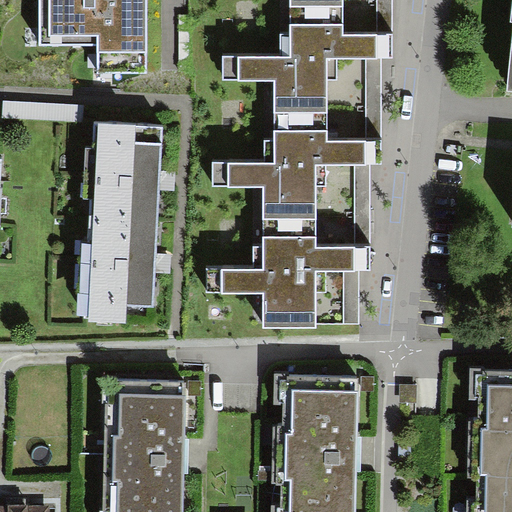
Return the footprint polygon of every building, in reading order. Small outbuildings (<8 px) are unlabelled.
[(39,0),(40,42),(103,42),(103,70),(148,70),(148,0),(39,0)] [(291,0),(292,64),(224,64),(224,87),(275,87),(276,171),(215,171),(215,193),(265,193),(265,277),(209,278),(209,300),(264,300),(264,335),(317,334),(317,324),(317,279),(359,278),(370,278),(370,254),(318,254),(317,171),(370,170),(381,170),(381,148),(328,148),(328,65),(381,65),(392,65),(392,42),(344,42),(343,0),(291,0)] [(375,119),(375,145),(385,146),(386,74),(365,74),(365,80),(348,80),(348,100),(361,100),(361,119),(375,119)] [(83,107),(3,102),(2,119),(60,122),(82,124),(83,107)] [(83,242),(80,312),(87,313),(90,313),(90,321),(129,323),(130,306),(157,307),(159,263),(162,179),(165,125),(94,122),(93,144),(85,144),(83,198),(93,198),(91,242),(83,242)] [(511,511),(511,370),(474,370),(471,511),(511,511)] [(354,511),(357,376),(278,375),(275,511),(354,511)] [(185,379),(108,377),(104,511),(180,511),(183,451),(185,379)] [(417,382),(400,382),(400,400),(416,400),(417,382)] [(411,438),(400,438),(400,460),(411,460),(411,438)] [(48,511),(48,501),(0,501),(0,511),(48,511)]
